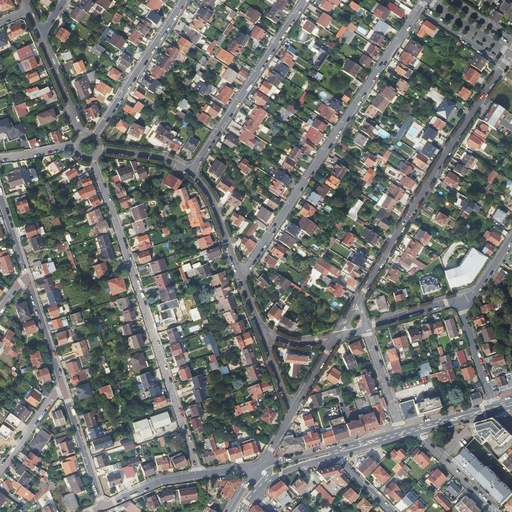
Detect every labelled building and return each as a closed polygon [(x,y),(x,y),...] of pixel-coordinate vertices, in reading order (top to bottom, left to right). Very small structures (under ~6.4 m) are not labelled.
[(0,0),(0,6),(2,11),(12,7),(9,0),(0,0)] [(83,1),(79,8),(85,12),(87,13),(91,7),(92,7),(95,3),(89,0),(81,0),(82,0),(83,1)] [(99,0),(96,4),(104,10),(110,0),(99,0)] [(150,0),(146,7),(151,10),(155,13),(162,3),(158,0),(150,0)] [(203,0),(201,4),(210,10),(214,4),(212,3),(214,0),(203,0)] [(285,0),(277,0),(275,4),(285,10),(290,3),(286,1),(285,0)] [(327,0),(323,0),(320,6),(328,12),(333,4),(327,0)] [(511,2),(508,0),(506,0),(501,10),(511,17),(511,2)] [(391,8),(389,10),(400,17),(403,12),(408,15),(411,10),(398,1),(397,1),(392,9),(391,8)] [(352,2),(349,6),(357,11),(360,7),(352,2)] [(200,9),(195,16),(196,16),(205,22),(206,23),(213,12),(210,10),(201,4),(198,8),(200,9)] [(380,5),(373,15),(382,21),(383,22),(390,11),(380,5)] [(76,6),(69,17),(78,23),(85,12),(79,8),(76,6)] [(248,13),(245,18),(253,24),(261,14),(257,11),(256,12),(250,7),(247,12),(248,13)] [(272,7),(265,17),(275,23),(281,12),(272,7)] [(493,13),(490,17),(498,23),(505,14),(497,9),(494,14),(493,13)] [(155,13),(151,10),(145,19),(156,26),(161,17),(155,13)] [(323,14),(317,24),(324,28),(328,22),(324,19),(326,16),(323,14)] [(196,16),(189,27),(198,33),(205,22),(196,16)] [(142,20),(135,30),(144,36),(150,25),(142,20)] [(307,21),(301,29),(309,34),(315,26),(307,21)] [(382,21),(374,31),(382,36),(387,29),(389,30),(391,27),(383,22),(382,21)] [(425,21),(416,35),(420,38),(424,32),(433,38),(435,35),(431,33),(433,30),(436,32),(438,28),(435,27),(425,21)] [(229,23),(222,33),(226,36),(232,25),(229,23)] [(346,28),(352,32),(356,27),(350,23),(347,26),(346,28)] [(19,35),(21,33),(18,24),(9,28),(11,33),(8,35),(9,39),(14,37),(19,35)] [(202,35),(198,33),(189,27),(186,25),(184,28),(187,31),(186,32),(188,33),(186,36),(189,38),(187,41),(191,43),(195,46),(202,35)] [(266,32),(256,26),(249,36),(258,42),(263,36),(266,32)] [(344,27),(337,37),(339,38),(346,28),(344,27)] [(60,29),(54,37),(63,43),(69,35),(60,29)] [(144,36),(135,30),(131,37),(128,41),(137,46),(139,43),(139,44),(142,39),(144,36)] [(238,31),(233,39),(239,43),(241,41),(243,42),(245,40),(243,39),(245,36),(244,35),(245,33),(241,30),(239,32),(238,31)] [(369,39),(381,47),(386,39),(374,31),(369,39)] [(222,33),(215,44),(219,47),(226,36),(222,33)] [(111,44),(120,49),(122,46),(124,48),(126,45),(124,44),(126,41),(120,37),(120,38),(116,36),(111,44)] [(175,47),(180,51),(184,54),(191,43),(187,41),(182,37),(175,47)] [(328,50),(316,42),(312,40),(309,45),(312,47),(322,53),(320,56),(325,59),(328,55),(326,53),(328,50)] [(411,40),(404,51),(414,58),(421,47),(411,40)] [(244,49),(233,41),(231,44),(232,45),(228,51),(234,55),(238,50),(241,53),(244,49)] [(366,52),(370,54),(369,56),(374,58),(379,50),(370,44),(366,52)] [(16,50),(20,59),(31,54),(28,45),(16,50)] [(97,51),(101,54),(104,50),(97,46),(95,45),(93,48),(97,51)] [(166,51),(163,55),(173,61),(180,51),(175,47),(174,47),(171,45),(167,51),(166,51)] [(78,61),(72,47),(62,52),(63,55),(61,56),(63,60),(69,58),(70,61),(71,60),(73,63),(78,61)] [(219,59),(222,61),(223,60),(228,64),(233,56),(222,48),(219,53),(221,55),(219,59)] [(287,49),(280,59),(284,61),(283,62),(287,65),(294,54),(293,53),(287,49)] [(404,51),(398,59),(402,61),(400,64),(404,66),(407,62),(411,65),(415,58),(414,58),(404,51)] [(358,62),(366,68),(371,59),(363,54),(358,62)] [(476,54),(469,64),(479,71),(486,60),(485,59),(476,54)] [(125,55),(117,66),(124,72),(132,60),(125,55)] [(163,55),(156,65),(164,70),(167,72),(174,62),(173,61),(163,55)] [(320,56),(313,65),(319,69),(325,59),(320,56)] [(21,62),(25,71),(37,66),(33,57),(21,62)] [(349,60),(342,71),(353,78),(360,67),(349,60)] [(72,64),(77,73),(85,70),(80,61),(72,64)] [(275,72),(282,77),(283,77),(284,75),(288,77),(290,74),(287,72),(288,68),(280,63),(278,66),(275,72)] [(399,63),(394,70),(402,76),(407,79),(412,71),(407,68),(404,66),(400,64),(399,63)] [(164,70),(156,65),(151,73),(152,73),(150,76),(153,79),(157,81),(164,70)] [(227,67),(220,77),(230,84),(237,74),(227,67)] [(120,74),(112,69),(108,75),(116,80),(120,74)] [(237,74),(245,79),(249,74),(241,69),(237,74)] [(479,75),(470,69),(463,78),(473,85),(479,75)] [(87,74),(90,82),(95,80),(96,70),(87,74)] [(269,76),(266,81),(272,85),(273,86),(275,87),(282,77),(275,72),(272,70),(272,71),(270,70),(267,75),(269,76)] [(30,83),(39,79),(36,72),(27,76),(30,83)] [(145,75),(141,83),(148,88),(147,89),(152,92),(158,82),(157,81),(153,79),(150,76),(149,76),(148,75),(147,76),(145,75)] [(397,83),(393,89),(395,91),(402,95),(408,84),(399,78),(396,82),(397,83)] [(74,83),(81,99),(88,96),(85,88),(88,87),(84,79),(74,83)] [(194,79),(189,87),(193,90),(199,82),(194,79)] [(111,89),(100,81),(95,88),(98,90),(97,91),(104,95),(106,92),(109,93),(111,89)] [(271,86),(264,81),(259,89),(258,91),(259,92),(268,98),(271,92),(272,91),(273,92),(276,88),(275,87),(273,86),(272,85),(271,86)] [(199,82),(193,90),(202,96),(207,88),(199,82)] [(140,84),(133,95),(136,97),(138,97),(141,99),(147,89),(140,84)] [(155,92),(159,95),(164,86),(160,84),(155,92)] [(386,85),(380,95),(388,101),(389,101),(395,91),(393,89),(386,85)] [(224,86),(216,99),(224,105),(232,91),(224,86)] [(27,90),(31,99),(40,95),(42,94),(49,91),(47,87),(38,91),(37,87),(30,90),(30,88),(27,90)] [(469,92),(462,87),(457,95),(464,100),(465,99),(465,100),(468,96),(467,96),(469,92)] [(166,90),(178,98),(178,97),(179,98),(180,97),(168,88),(166,90)] [(441,103),(445,97),(432,89),(428,95),(441,103)] [(350,92),(347,90),(341,99),(346,102),(351,94),(349,93),(350,92)] [(49,91),(42,94),(45,100),(51,97),(49,91)] [(254,98),(258,101),(256,103),(262,106),(267,98),(258,92),(259,92),(258,91),(257,91),(254,94),(256,96),(254,98)] [(511,93),(508,91),(502,99),(503,99),(501,102),(510,108),(511,105),(511,103),(511,93)] [(378,94),(371,105),(377,109),(381,112),(388,101),(380,95),(378,94)] [(183,98),(178,107),(181,109),(187,101),(183,98)] [(333,98),(327,107),(330,109),(336,112),(342,104),(333,98)] [(455,104),(445,98),(435,112),(444,118),(451,109),(455,104)] [(124,109),(131,113),(130,114),(133,117),(137,112),(138,113),(143,105),(140,103),(137,101),(132,109),(127,104),(124,109)] [(13,107),(14,109),(15,111),(18,119),(23,117),(27,115),(24,107),(26,106),(24,102),(16,106),(13,107)] [(210,103),(204,112),(213,118),(219,109),(210,103)] [(319,114),(330,122),(334,117),(335,118),(337,114),(330,109),(327,107),(325,105),(319,114)] [(370,105),(364,113),(371,118),(377,109),(371,105),(370,105)] [(95,106),(84,110),(87,117),(90,115),(91,118),(96,117),(94,113),(98,112),(95,106)] [(259,123),(266,112),(256,106),(254,110),(253,113),(252,112),(249,116),(250,117),(259,123)] [(278,111),(281,113),(276,119),(283,123),(290,113),(286,110),(281,107),(278,111)] [(41,126),(56,120),(52,109),(36,116),(41,126)] [(481,120),(504,135),(504,136),(511,141),(511,140),(511,119),(508,117),(505,122),(488,110),(481,120)] [(211,118),(205,114),(203,116),(201,114),(199,116),(200,119),(201,120),(200,121),(206,125),(211,118)] [(315,119),(311,125),(311,126),(311,127),(321,133),(322,132),(328,123),(321,118),(317,115),(315,119)] [(396,137),(400,139),(413,117),(409,115),(396,137)] [(433,116),(428,123),(429,124),(427,127),(428,127),(437,133),(440,128),(441,128),(444,123),(433,116)] [(259,123),(250,117),(248,121),(246,124),(245,123),(242,127),(252,133),(259,123)] [(363,124),(360,130),(368,135),(375,124),(366,118),(362,123),(363,124)] [(17,137),(25,134),(21,124),(13,128),(11,128),(9,123),(7,124),(6,124),(4,120),(0,121),(0,133),(2,132),(6,134),(9,142),(17,138),(17,137)] [(120,120),(116,127),(123,132),(128,125),(120,120)] [(477,128),(475,132),(483,137),(486,132),(490,127),(483,122),(479,129),(477,128)] [(144,128),(133,123),(128,133),(137,138),(140,132),(142,132),(144,128)] [(154,138),(163,143),(168,146),(171,142),(173,138),(175,135),(176,133),(172,131),(170,131),(169,134),(158,127),(156,130),(158,132),(154,138)] [(252,133),(242,127),(240,131),(242,133),(238,139),(239,140),(251,148),(256,140),(253,138),(255,135),(252,133)] [(316,145),(323,134),(321,133),(311,127),(304,137),(306,139),(311,142),(316,145)] [(428,127),(420,138),(426,141),(429,144),(437,133),(428,127)] [(51,133),(55,144),(62,141),(58,130),(51,133)] [(473,132),(465,144),(469,146),(470,147),(474,149),(479,141),(477,139),(479,137),(473,132)] [(229,133),(223,142),(230,147),(233,144),(235,146),(239,140),(238,139),(229,133)] [(358,134),(353,141),(361,146),(366,139),(358,134)] [(298,147),(307,153),(309,150),(310,151),(313,146),(313,145),(313,144),(311,143),(311,142),(306,139),(304,137),(302,136),(300,138),(305,142),(303,145),(300,143),(298,147)] [(190,137),(184,147),(191,152),(198,142),(190,137)] [(171,142),(168,147),(176,152),(177,150),(178,150),(180,148),(179,147),(181,144),(173,138),(171,142)] [(28,142),(30,148),(32,147),(34,146),(35,146),(34,144),(36,143),(34,139),(28,142)] [(426,141),(419,151),(429,158),(433,152),(436,154),(439,150),(429,144),(426,141)] [(338,147),(344,152),(347,148),(340,143),(338,147)] [(284,154),(295,162),(298,158),(299,159),(303,152),(294,146),(292,149),(289,147),(284,154)] [(386,150),(383,160),(387,162),(391,151),(386,150)] [(427,159),(417,153),(411,161),(421,168),(427,159)] [(466,153),(460,164),(467,169),(474,158),(466,153)] [(363,162),(365,164),(364,165),(369,168),(375,158),(369,154),(365,159),(363,157),(361,157),(359,161),(362,164),(363,162)] [(332,159),(336,162),(340,164),(342,161),(334,156),(332,159)] [(225,165),(216,159),(208,171),(217,177),(225,165)] [(247,162),(243,159),(240,163),(239,162),(238,164),(239,165),(238,167),(242,169),(247,162)] [(293,164),(286,159),(284,161),(283,164),(286,166),(284,169),(288,171),(293,164)] [(56,160),(49,165),(55,174),(62,169),(56,160)] [(130,161),(137,180),(147,176),(143,166),(136,169),(135,161),(130,161)] [(333,169),(330,173),(339,179),(346,168),(340,164),(336,162),(332,168),(333,169)] [(458,162),(453,171),(462,177),(467,169),(460,164),(458,162)] [(412,168),(404,163),(398,171),(401,173),(404,175),(405,176),(408,177),(410,174),(409,173),(412,168)] [(20,173),(23,183),(30,181),(30,180),(37,177),(35,171),(34,170),(33,169),(32,169),(30,169),(29,169),(29,171),(26,172),(25,167),(19,169),(20,173)] [(117,171),(118,174),(120,181),(132,177),(128,167),(117,171)] [(365,174),(362,179),(366,182),(368,179),(372,172),(373,171),(369,168),(367,171),(366,170),(365,170),(364,172),(364,173),(365,174)] [(65,174),(69,180),(73,177),(74,178),(77,176),(73,169),(69,171),(68,170),(66,171),(67,173),(65,174)] [(273,178),(284,185),(285,185),(290,177),(284,173),(285,172),(282,170),(281,172),(279,170),(273,178)] [(449,172),(443,182),(451,187),(458,177),(449,172)] [(495,172),(488,183),(490,184),(497,174),(495,172)] [(7,177),(10,187),(19,184),(23,183),(20,173),(7,177)] [(87,173),(74,181),(76,184),(78,188),(82,186),(82,187),(91,184),(89,179),(85,180),(85,179),(89,178),(88,177),(89,176),(88,173),(87,174),(87,173)] [(170,173),(164,182),(176,190),(182,182),(170,173)] [(112,177),(117,190),(115,190),(116,193),(117,193),(119,197),(126,195),(120,181),(118,174),(112,177)] [(237,183),(227,176),(225,180),(222,177),(217,186),(224,191),(225,190),(226,191),(227,190),(231,193),(232,191),(237,183)] [(339,181),(331,176),(329,179),(327,178),(326,179),(325,181),(325,183),(333,189),(339,181)] [(402,181),(400,184),(409,190),(411,186),(412,186),(414,183),(413,183),(414,182),(408,177),(405,176),(403,179),(402,178),(401,180),(402,181)] [(266,188),(276,195),(284,185),(273,178),(266,188)] [(321,182),(314,192),(320,197),(322,198),(329,187),(321,182)] [(488,183),(482,193),(487,196),(488,197),(491,193),(487,190),(491,184),(490,184),(488,183)] [(87,197),(87,198),(95,195),(92,185),(83,189),(81,190),(77,192),(82,200),(87,197)] [(405,192),(396,186),(388,197),(395,201),(397,202),(401,196),(401,197),(405,192)] [(176,190),(181,204),(187,201),(190,199),(186,187),(176,190)] [(231,193),(226,200),(237,207),(238,207),(243,198),(232,191),(231,193)] [(311,191),(306,199),(315,205),(320,197),(314,192),(311,191)] [(482,193),(478,198),(483,201),(487,196),(482,193)] [(119,200),(120,204),(122,203),(125,209),(132,206),(129,198),(131,197),(130,194),(128,195),(128,196),(119,200)] [(25,195),(14,198),(17,208),(19,208),(21,213),(28,210),(25,200),(27,200),(25,195)] [(268,201),(266,204),(274,209),(279,200),(272,195),(269,199),(268,201)] [(88,200),(92,207),(89,208),(91,212),(98,208),(100,207),(99,204),(100,204),(96,196),(88,200)] [(395,202),(386,196),(380,206),(382,208),(388,212),(395,202)] [(187,201),(192,214),(200,211),(195,197),(190,199),(187,201)] [(353,203),(349,208),(345,215),(352,219),(356,212),(363,201),(356,197),(353,203)] [(475,203),(472,209),(476,212),(477,211),(483,201),(478,198),(478,199),(475,203)] [(470,200),(463,211),(468,214),(472,209),(475,203),(473,202),(470,200)] [(129,208),(134,222),(140,220),(146,218),(141,203),(129,208)] [(160,207),(162,213),(163,212),(165,211),(171,208),(169,203),(160,207)] [(305,203),(299,212),(304,215),(303,216),(308,219),(315,209),(310,205),(309,206),(305,203)] [(271,213),(262,206),(259,210),(258,209),(254,213),(256,215),(255,215),(265,222),(271,213)] [(316,209),(324,215),(325,212),(317,207),(316,209)] [(87,213),(92,224),(102,220),(98,208),(91,212),(87,213)] [(374,220),(378,223),(377,225),(385,229),(389,222),(385,219),(389,212),(388,212),(382,208),(374,220)] [(507,214),(498,208),(491,218),(500,224),(507,214)] [(204,209),(200,211),(192,214),(188,215),(193,228),(202,224),(199,218),(201,217),(201,218),(205,216),(203,212),(205,212),(204,209)] [(235,221),(234,223),(234,224),(237,226),(238,225),(241,227),(245,221),(242,219),(243,218),(239,215),(234,212),(230,218),(235,221)] [(447,218),(439,212),(433,221),(441,227),(447,218)] [(304,222),(299,228),(300,229),(310,236),(317,225),(308,219),(303,216),(301,220),(304,222)] [(242,238),(240,242),(246,247),(250,252),(253,249),(253,248),(256,244),(248,239),(254,230),(257,225),(261,228),(263,224),(255,219),(253,222),(253,223),(250,228),(245,236),(244,236),(242,238)] [(131,223),(135,234),(144,231),(140,220),(134,222),(131,223)] [(105,221),(97,224),(98,228),(96,229),(97,233),(108,230),(105,221)] [(291,222),(285,230),(294,237),(300,229),(299,228),(296,226),(291,222)] [(207,223),(200,225),(204,236),(208,235),(207,234),(211,232),(207,223)] [(24,228),(27,238),(36,235),(36,236),(39,236),(40,235),(36,224),(34,225),(33,224),(28,225),(28,227),(24,228)] [(414,237),(423,244),(429,235),(420,228),(414,237)] [(369,229),(362,240),(371,245),(377,235),(369,229)] [(278,240),(289,248),(295,240),(284,232),(278,240)] [(349,232),(342,243),(349,247),(356,236),(349,232)] [(492,233),(487,241),(495,246),(500,238),(497,236),(495,235),(492,233)] [(96,238),(100,250),(110,247),(111,246),(107,234),(96,238)] [(137,238),(140,245),(137,246),(139,251),(150,247),(146,235),(137,238)] [(29,239),(34,252),(43,249),(39,236),(36,236),(29,239)] [(197,240),(201,249),(212,245),(209,236),(197,240)] [(328,249),(335,238),(332,236),(330,240),(325,247),(327,248),(328,249)] [(410,243),(406,249),(404,253),(408,255),(414,258),(416,255),(415,254),(421,245),(411,239),(409,242),(410,243)] [(494,248),(486,243),(483,248),(480,246),(478,248),(481,250),(481,251),(484,253),(483,255),(486,257),(488,256),(494,248)] [(277,244),(271,253),(279,258),(279,259),(283,262),(286,258),(281,255),(285,249),(277,244)] [(364,244),(359,253),(365,257),(370,247),(364,244)] [(0,262),(3,272),(12,269),(5,246),(0,247),(0,262)] [(101,263),(104,262),(114,259),(110,247),(100,250),(103,256),(99,257),(101,263)] [(177,253),(179,260),(184,259),(184,258),(190,256),(189,254),(183,256),(182,253),(186,252),(185,249),(181,250),(180,247),(175,249),(177,253)] [(206,253),(208,260),(220,255),(217,247),(206,252),(205,251),(198,253),(200,256),(206,253)] [(469,283),(486,257),(483,255),(471,247),(458,266),(444,271),(450,288),(469,283)] [(147,251),(137,254),(140,263),(150,260),(147,251)] [(404,252),(400,258),(398,262),(398,263),(407,268),(409,265),(411,266),(413,263),(411,262),(412,261),(407,257),(408,255),(404,253),(404,252)] [(68,256),(72,269),(76,268),(73,259),(71,254),(68,256)] [(348,261),(357,266),(361,259),(355,255),(355,256),(352,254),(347,261),(348,261)] [(268,255),(264,262),(268,264),(267,266),(271,269),(276,262),(272,259),(272,258),(268,255)] [(319,257),(313,267),(321,273),(327,263),(319,257)] [(151,262),(155,272),(168,268),(165,258),(151,262)] [(42,268),(44,274),(55,271),(51,261),(42,264),(34,267),(35,271),(42,268)] [(349,268),(347,272),(349,273),(347,275),(352,278),(354,275),(358,277),(360,273),(357,271),(359,268),(357,266),(348,261),(345,266),(349,268)] [(92,266),(97,278),(108,275),(104,262),(101,263),(92,266)] [(188,264),(182,266),(182,267),(183,270),(184,272),(191,270),(188,264)] [(197,267),(202,279),(211,276),(207,264),(197,267)] [(395,269),(392,267),(386,278),(395,283),(401,272),(395,269)] [(312,268),(306,278),(304,281),(306,282),(314,269),(312,268)] [(411,269),(406,275),(408,276),(411,278),(416,274),(411,269)] [(177,272),(180,279),(186,277),(184,272),(183,270),(177,272)] [(227,284),(228,284),(227,279),(226,280),(223,272),(212,276),(213,279),(211,280),(213,286),(220,283),(221,286),(227,284)] [(507,276),(501,272),(493,283),(498,286),(499,285),(501,286),(507,276)] [(156,282),(159,289),(170,286),(168,280),(167,281),(164,273),(153,276),(155,282),(156,282)] [(257,279),(266,289),(268,287),(272,283),(274,281),(278,277),(274,274),(272,276),(271,275),(270,275),(267,278),(263,273),(257,279)] [(317,280),(328,287),(327,288),(338,295),(340,291),(342,292),(345,288),(321,273),(317,280)] [(341,282),(352,288),(356,281),(352,278),(347,275),(346,274),(341,282)] [(284,284),(278,291),(282,294),(289,285),(291,282),(280,275),(278,277),(274,281),(272,283),(275,285),(279,281),(284,284)] [(121,276),(107,281),(112,295),(126,290),(121,276)] [(49,278),(38,281),(40,288),(44,287),(45,293),(46,292),(53,290),(49,278)] [(420,284),(423,295),(434,292),(431,280),(420,284)] [(289,285),(299,291),(300,288),(291,282),(289,285)] [(214,289),(219,301),(221,300),(229,297),(226,290),(229,289),(227,284),(221,286),(214,289)] [(159,289),(162,297),(160,298),(162,303),(176,298),(172,285),(170,286),(159,289)] [(46,292),(51,306),(59,303),(61,302),(57,289),(53,290),(46,292)] [(404,299),(401,289),(396,290),(397,292),(394,293),(396,301),(404,299)] [(375,300),(379,310),(380,310),(386,308),(387,308),(384,295),(379,297),(379,296),(375,300)] [(117,300),(120,310),(122,309),(123,311),(132,308),(131,306),(128,297),(123,299),(123,298),(117,300)] [(221,300),(225,313),(232,310),(235,309),(231,297),(229,297),(221,300)] [(498,307),(497,302),(482,307),(484,314),(488,313),(488,312),(492,311),(491,310),(498,307)] [(24,303),(15,306),(21,321),(29,318),(24,303)] [(280,309),(274,304),(268,313),(270,315),(269,317),(271,319),(273,317),(276,320),(280,315),(277,312),(280,309)] [(56,305),(47,308),(50,316),(52,315),(53,317),(58,316),(58,314),(59,313),(56,305)] [(122,312),(125,321),(135,318),(132,308),(123,311),(122,312)] [(224,313),(227,322),(229,322),(230,325),(239,322),(237,318),(236,318),(232,310),(225,313),(224,313)] [(173,311),(161,311),(161,316),(167,316),(167,322),(172,322),(173,311)] [(193,312),(195,320),(201,319),(198,311),(193,312)] [(79,312),(71,315),(74,324),(82,321),(79,312)] [(475,318),(477,324),(480,323),(481,326),(487,324),(485,317),(493,314),(492,312),(475,318)] [(279,323),(285,327),(286,326),(292,330),(297,318),(294,316),(290,322),(283,317),(279,323)] [(51,320),(54,329),(61,327),(62,327),(60,322),(63,321),(61,317),(51,320)] [(444,320),(449,338),(457,336),(456,330),(455,331),(451,318),(444,320)] [(23,324),(26,335),(31,333),(30,331),(35,330),(32,320),(23,324)] [(228,326),(230,329),(232,328),(235,334),(245,330),(241,321),(239,322),(230,325),(228,326)] [(121,326),(125,335),(135,332),(134,328),(135,327),(133,322),(121,326)] [(431,325),(433,334),(442,331),(443,332),(445,331),(443,326),(442,327),(440,322),(431,325)] [(420,326),(423,333),(419,334),(421,339),(428,337),(428,335),(432,333),(429,323),(420,326)] [(166,330),(170,343),(180,340),(176,327),(166,330)] [(483,330),(487,342),(497,339),(493,327),(483,330)] [(407,331),(413,347),(418,345),(417,342),(421,340),(421,339),(419,334),(417,328),(407,331)] [(56,334),(59,345),(68,342),(67,337),(71,336),(69,330),(65,331),(56,334)] [(0,341),(3,344),(10,349),(11,347),(14,343),(10,340),(11,338),(12,338),(15,335),(9,331),(4,338),(0,335),(0,341)] [(239,335),(235,337),(239,347),(239,349),(244,347),(243,346),(252,342),(248,332),(240,336),(239,335)] [(130,337),(134,348),(143,345),(140,333),(130,337)] [(393,340),(395,348),(394,349),(398,359),(400,358),(398,351),(403,350),(402,346),(408,345),(405,336),(393,340)] [(88,353),(84,342),(73,346),(73,347),(74,350),(76,351),(76,352),(74,353),(76,357),(88,353)] [(349,346),(353,354),(354,357),(363,353),(359,342),(349,346)] [(170,346),(173,356),(186,352),(187,351),(186,348),(184,348),(184,350),(181,351),(178,343),(170,346)] [(489,343),(485,345),(488,355),(496,352),(495,347),(491,349),(489,343)] [(215,358),(220,356),(215,344),(211,345),(214,354),(215,358)] [(250,348),(242,350),(247,364),(255,361),(250,348)] [(386,350),(390,362),(392,361),(393,364),(395,364),(395,366),(391,368),(392,371),(401,369),(398,359),(394,349),(394,348),(386,350)] [(37,351),(28,354),(32,366),(41,363),(37,351)] [(492,359),(493,361),(491,362),(490,363),(491,365),(492,365),(494,364),(495,368),(497,367),(497,368),(498,368),(500,367),(500,366),(507,364),(504,356),(508,354),(508,355),(511,356),(511,355),(510,351),(484,358),(486,362),(490,361),(490,360),(492,359)] [(173,356),(176,365),(184,362),(182,355),(187,354),(186,352),(173,356)] [(456,354),(459,362),(451,364),(448,354),(440,356),(439,357),(443,369),(451,367),(459,364),(463,363),(466,362),(463,352),(456,354)] [(142,353),(129,357),(134,371),(144,367),(142,363),(144,362),(142,353)] [(343,358),(348,370),(358,366),(354,357),(353,354),(343,358)] [(286,355),(285,362),(293,363),(300,364),(306,364),(306,357),(286,355)] [(65,361),(69,374),(74,372),(74,373),(80,371),(76,357),(72,359),(65,361)] [(431,370),(428,361),(419,364),(421,369),(418,370),(418,373),(419,377),(423,376),(430,374),(430,373),(430,371),(431,370)] [(461,368),(464,378),(473,375),(471,372),(473,371),(471,367),(470,367),(469,364),(468,361),(466,362),(463,363),(464,367),(461,368)] [(289,376),(292,376),(299,377),(300,364),(293,363),(293,370),(289,369),(289,374),(289,376)] [(246,367),(251,381),(261,377),(257,364),(249,367),(247,367),(246,367)] [(178,370),(182,381),(183,380),(191,378),(188,367),(178,370)] [(432,373),(430,373),(430,374),(431,377),(437,376),(439,382),(454,376),(451,367),(443,369),(432,373)] [(34,370),(37,380),(39,379),(40,382),(49,379),(46,368),(38,371),(37,369),(34,370)] [(71,374),(73,380),(71,380),(73,385),(74,385),(75,386),(79,385),(77,381),(87,378),(84,369),(80,371),(74,373),(71,374)] [(359,382),(372,378),(370,372),(367,373),(366,371),(366,370),(365,370),(365,369),(364,369),(363,369),(362,369),(362,370),(361,370),(361,371),(361,372),(361,373),(362,375),(360,376),(361,378),(358,379),(359,382)] [(511,373),(511,375),(511,372),(511,373),(511,372),(510,372),(506,370),(495,374),(497,378),(505,375),(511,373)] [(339,376),(331,371),(326,379),(334,384),(339,376)] [(149,372),(139,375),(143,388),(147,386),(153,384),(152,380),(149,372)] [(497,379),(501,391),(511,387),(511,375),(511,373),(505,375),(505,376),(497,379)] [(201,374),(191,378),(195,390),(202,388),(204,387),(201,374)] [(376,392),(372,378),(359,382),(357,384),(359,390),(362,391),(363,396),(368,394),(376,392)] [(261,391),(270,388),(267,380),(257,384),(251,386),(254,395),(251,396),(253,400),(263,396),(261,391)] [(469,397),(472,405),(478,403),(480,403),(482,399),(481,397),(484,396),(479,382),(475,384),(478,391),(469,394),(469,397)] [(153,384),(147,386),(150,396),(160,393),(157,383),(153,384)] [(85,384),(75,387),(79,399),(89,396),(85,384)] [(106,398),(113,396),(110,384),(98,387),(99,393),(105,392),(106,398)] [(195,390),(192,391),(196,403),(206,400),(202,388),(195,390)] [(35,389),(26,401),(34,407),(40,398),(39,398),(42,394),(40,393),(35,389)] [(42,394),(46,398),(49,394),(43,389),(40,393),(42,394)] [(311,396),(315,408),(322,406),(320,397),(319,394),(311,396)] [(369,398),(378,422),(386,419),(377,395),(369,398)] [(163,396),(153,399),(154,402),(152,402),(154,408),(166,404),(165,401),(167,400),(166,399),(165,399),(163,396)] [(413,404),(418,416),(425,414),(441,409),(437,397),(429,399),(428,397),(419,400),(420,402),(413,404)] [(240,412),(247,409),(248,412),(256,409),(252,400),(245,403),(246,406),(239,408),(238,405),(237,406),(234,407),(236,413),(237,416),(241,414),(240,412)] [(399,404),(404,420),(410,418),(418,416),(413,404),(412,400),(399,404)] [(21,406),(15,415),(24,421),(30,413),(29,412),(32,408),(22,401),(19,404),(21,406)] [(199,403),(190,406),(193,416),(202,413),(199,403)] [(144,408),(146,414),(153,412),(151,406),(144,408)] [(276,413),(268,408),(262,417),(270,422),(276,413)] [(55,414),(51,416),(54,426),(64,423),(59,410),(55,412),(55,414)] [(96,414),(95,411),(82,415),(87,428),(95,425),(92,416),(96,414)] [(150,417),(150,419),(147,420),(146,418),(132,422),(135,432),(140,430),(169,420),(166,411),(150,417)] [(360,420),(364,432),(378,429),(373,413),(359,417),(360,420)] [(302,417),(305,426),(314,423),(311,414),(302,417)] [(200,417),(191,420),(193,429),(201,427),(200,422),(202,421),(201,419),(201,420),(200,417)] [(331,427),(335,441),(349,436),(347,428),(346,424),(343,417),(329,421),(331,427)] [(13,421),(19,426),(22,422),(16,418),(13,421)] [(511,436),(511,435),(497,420),(493,419),(485,422),(472,425),(472,427),(476,438),(482,444),(483,445),(492,437),(502,447),(511,436)] [(140,430),(143,439),(152,436),(150,431),(154,430),(154,429),(165,425),(165,426),(170,424),(169,420),(140,430)] [(358,434),(364,432),(360,420),(355,421),(354,420),(351,421),(351,422),(346,424),(347,428),(349,436),(358,434)] [(98,426),(87,430),(90,439),(101,435),(98,426)] [(317,433),(321,445),(335,441),(331,427),(326,429),(327,432),(320,434),(319,430),(316,431),(317,433)] [(1,428),(0,429),(0,438),(7,444),(13,436),(1,428)] [(42,430),(30,446),(38,452),(50,436),(42,430)] [(280,446),(279,448),(280,450),(281,452),(283,453),(285,453),(303,449),(301,438),(293,440),(292,436),(288,433),(283,442),(280,446)] [(302,438),(306,450),(321,445),(317,433),(312,435),(311,433),(307,434),(307,436),(302,438)] [(71,444),(68,435),(55,440),(56,444),(59,443),(62,450),(60,450),(62,455),(72,452),(70,444),(71,444)] [(112,446),(109,436),(105,437),(91,442),(94,450),(102,447),(103,449),(112,446)] [(123,446),(133,443),(132,438),(120,442),(121,447),(123,446)] [(212,451),(215,459),(217,459),(218,462),(222,461),(224,461),(229,459),(226,450),(225,450),(224,447),(225,447),(225,446),(224,442),(223,442),(221,443),(222,448),(217,450),(213,438),(208,439),(211,447),(212,451)] [(238,443),(239,446),(242,456),(258,451),(255,441),(253,441),(253,440),(251,438),(243,441),(238,443)] [(482,444),(476,438),(473,441),(479,447),(482,444)] [(234,460),(233,459),(235,458),(236,463),(243,462),(242,456),(239,446),(238,443),(237,441),(231,443),(232,448),(226,450),(229,459),(229,460),(229,461),(234,460)] [(123,446),(125,451),(135,448),(134,446),(133,443),(123,446)] [(389,454),(397,462),(402,468),(405,466),(400,461),(399,463),(398,461),(405,454),(399,449),(396,453),(393,450),(389,454)] [(206,451),(207,453),(202,454),(205,463),(214,460),(211,451),(210,452),(209,450),(206,451)] [(172,460),(173,463),(176,467),(186,462),(181,451),(169,458),(170,461),(172,460)] [(413,458),(423,468),(430,461),(421,452),(420,452),(419,451),(414,456),(413,458)] [(29,453),(22,463),(31,469),(32,468),(36,471),(37,469),(33,466),(38,459),(29,453)] [(498,460),(502,465),(504,464),(511,471),(511,469),(511,455),(510,457),(506,453),(498,460)] [(459,461),(472,475),(479,468),(476,465),(479,463),(476,460),(474,463),(466,454),(459,461)] [(105,455),(97,457),(100,467),(108,464),(105,455)] [(62,463),(65,474),(75,470),(72,460),(76,459),(74,456),(65,459),(66,462),(62,463)] [(134,475),(131,466),(135,465),(134,464),(140,462),(138,456),(126,460),(126,461),(128,466),(122,468),(126,478),(134,475)] [(155,460),(157,470),(172,468),(170,461),(169,458),(162,459),(161,456),(154,456),(155,460)] [(368,457),(366,460),(365,460),(364,459),(362,459),(360,461),(360,460),(358,460),(356,462),(356,464),(357,464),(356,465),(356,467),(357,468),(356,469),(365,478),(378,465),(376,463),(375,464),(373,462),(374,461),(375,459),(374,458),(372,458),(370,460),(368,457)] [(493,462),(487,467),(491,471),(495,467),(499,471),(501,469),(504,466),(502,465),(498,460),(496,458),(493,462)] [(111,465),(114,474),(107,476),(108,481),(120,477),(118,471),(116,463),(111,465)] [(152,463),(142,466),(145,476),(155,472),(152,463)] [(327,467),(316,471),(324,480),(325,481),(330,476),(330,477),(332,475),(334,477),(337,480),(342,485),(348,480),(339,471),(342,468),(337,463),(327,467)] [(24,472),(26,469),(21,465),(15,473),(20,476),(20,478),(17,483),(24,488),(32,477),(24,472)] [(390,477),(380,467),(373,474),(377,478),(376,479),(382,485),(390,477)] [(402,468),(396,474),(400,477),(403,475),(405,477),(408,474),(402,468)] [(446,479),(436,470),(428,479),(437,488),(446,479)] [(67,477),(72,489),(74,488),(76,493),(83,490),(77,474),(67,477)] [(298,494),(309,482),(302,475),(299,478),(298,478),(290,486),(298,494)] [(120,477),(108,481),(110,486),(122,482),(120,477)] [(223,486),(220,494),(229,499),(239,481),(238,479),(215,482),(216,485),(223,486)] [(494,497),(506,486),(499,479),(494,484),(489,479),(481,486),(487,492),(488,491),(494,497)] [(8,480),(2,483),(7,492),(13,489),(8,480)] [(12,485),(18,489),(17,490),(15,493),(17,494),(20,497),(21,496),(25,498),(26,496),(27,497),(26,498),(30,500),(34,496),(35,495),(24,488),(17,483),(13,480),(12,483),(13,484),(12,485)] [(269,489),(269,492),(281,505),(290,499),(283,489),(286,487),(280,481),(271,488),(269,489)] [(389,496),(392,499),(393,498),(397,502),(403,496),(399,491),(400,490),(393,483),(385,491),(388,495),(387,495),(388,496),(389,496)] [(41,488),(35,495),(34,496),(37,502),(49,490),(46,484),(41,488)] [(447,489),(455,497),(460,491),(452,484),(447,489)] [(314,489),(325,501),(328,504),(334,498),(332,496),(330,497),(318,485),(314,489)] [(178,490),(179,498),(180,503),(185,503),(185,500),(196,498),(194,488),(178,490)] [(434,497),(439,492),(436,488),(430,493),(434,497)] [(163,494),(157,495),(159,501),(179,498),(178,490),(178,489),(172,490),(172,489),(163,491),(163,494)] [(350,504),(357,497),(350,489),(342,496),(350,504)] [(62,498),(67,511),(77,506),(74,499),(75,498),(73,494),(73,493),(62,498)] [(153,495),(145,499),(147,503),(146,504),(149,510),(158,506),(153,495)] [(434,498),(447,511),(451,507),(438,495),(436,497),(435,496),(434,498)] [(206,496),(203,502),(206,504),(205,505),(209,507),(211,504),(207,502),(210,498),(206,496)] [(458,511),(479,511),(480,511),(464,496),(454,507),(458,511)] [(366,511),(372,506),(364,498),(357,505),(363,511),(366,511)] [(129,501),(114,507),(116,511),(125,508),(130,511),(139,511),(141,510),(140,509),(135,505),(129,501)] [(411,511),(420,511),(425,508),(417,501),(408,509),(411,511)] [(292,511),(307,511),(300,503),(292,511)]
